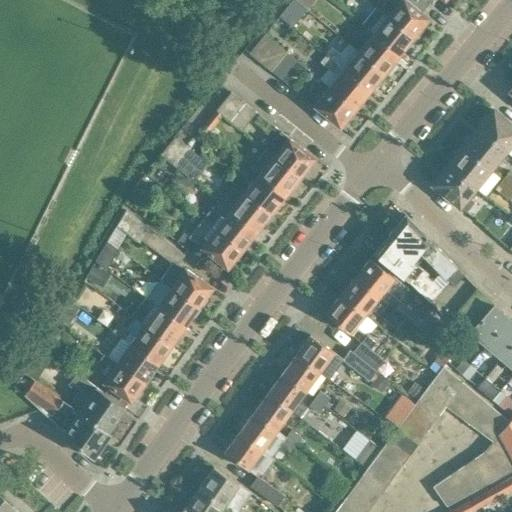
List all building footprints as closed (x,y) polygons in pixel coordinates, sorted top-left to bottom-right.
[(296,0),(291,0),(279,16),(292,27),(307,9),(296,0)] [(313,0),(296,0),(307,9),(313,0)] [(423,13),(431,4),(425,0),(391,0),(395,3),(386,14),(417,39),(424,32),(423,29),(430,19),(423,13)] [(417,39),(386,14),(377,6),(361,25),(400,56),(406,48),(410,48),(417,39)] [(400,56),(361,25),(356,32),(366,40),(357,50),(387,75),(393,68),(392,64),(400,56)] [(260,61),(275,42),(265,34),(250,52),(260,61)] [(293,57),(275,42),(260,61),(272,70),(279,61),(285,65),(293,57)] [(387,75),(357,50),(348,61),(332,47),(326,55),(370,91),(376,84),(379,84),(387,75)] [(370,91),(326,55),(321,61),(338,75),(329,87),(357,110),(363,103),(362,100),(370,91)] [(357,110),(329,87),(314,105),(340,127),(346,119),(350,119),(357,110)] [(230,120),(245,102),(231,91),(216,109),(230,120)] [(242,130),(257,111),(245,102),(230,120),(242,130)] [(511,123),(495,109),(487,118),(484,117),(479,123),(480,126),(478,129),(505,152),(506,150),(511,155),(511,123)] [(208,132),(219,118),(213,113),(202,127),(208,132)] [(316,159),(282,131),(260,114),(254,121),(275,138),(265,151),(273,156),(302,180),(309,171),(308,168),(316,159)] [(505,152),(478,129),(470,137),(467,136),(459,145),(489,170),(505,152)] [(174,165),(189,147),(175,136),(161,154),(174,165)] [(489,170),(459,145),(453,153),(454,156),(446,166),(474,189),(489,170)] [(209,163),(202,157),(189,147),(174,165),(194,181),(209,163)] [(302,180),(273,156),(265,151),(251,168),(252,169),(257,173),(286,195),(292,187),(296,188),(302,180)] [(252,169),(251,168),(241,160),(236,166),(247,175),(252,169)] [(474,189),(446,166),(445,167),(441,166),(436,172),(438,176),(431,183),(464,211),(471,203),(466,199),(474,189)] [(511,173),(509,171),(501,180),(511,189),(511,173)] [(286,195),(257,173),(243,192),(273,216),(280,207),(279,204),(286,195)] [(511,189),(501,180),(494,189),(506,200),(511,193),(511,189)] [(243,192),(229,209),(256,232),(263,224),(266,224),(273,216),(243,192)] [(229,209),(218,199),(203,219),(244,251),(250,244),(249,240),(256,232),(229,209)] [(511,205),(509,202),(499,210),(509,224),(511,221),(511,205)] [(213,287),(184,266),(184,267),(179,263),(185,254),(126,209),(117,225),(139,242),(142,239),(172,262),(159,279),(201,309),(207,300),(206,296),(213,287)] [(441,291),(440,290),(448,282),(454,287),(464,275),(405,214),(394,229),(391,229),(387,234),(387,237),(384,241),(418,267),(418,269),(440,292),(441,291)] [(244,251),(203,219),(189,235),(184,231),(177,240),(192,252),(198,244),(200,246),(199,246),(227,268),(234,259),(237,260),(244,251)] [(118,249),(108,241),(107,241),(96,260),(107,268),(118,249)] [(418,267),(384,241),(374,255),(408,283),(430,303),(440,292),(418,269),(418,267)] [(393,277),(370,258),(355,278),(378,296),(387,304),(415,325),(420,319),(396,299),(397,298),(385,288),(393,277)] [(378,296),(355,278),(340,296),(376,326),(376,325),(390,336),(395,329),(378,315),(387,304),(378,296)] [(159,279),(145,298),(157,307),(184,327),(191,317),(195,317),(201,309),(159,279)] [(486,311),(492,304),(477,288),(469,297),(486,311)] [(376,326),(340,296),(326,314),(351,335),(356,329),(362,334),(370,332),(376,326)] [(478,321),(486,311),(469,297),(461,307),(478,321)] [(184,327),(157,307),(145,298),(132,317),(144,325),(173,346),(180,337),(179,334),(184,327)] [(486,343),(508,317),(493,304),(492,304),(486,311),(478,321),(470,330),(486,343)] [(470,330),(478,321),(461,307),(453,316),(470,330)] [(501,356),(511,343),(511,320),(508,317),(486,343),(496,351),(501,356)] [(173,346),(144,325),(136,335),(118,322),(112,331),(124,340),(125,339),(131,343),(130,344),(158,363),(164,355),(167,355),(173,346)] [(124,340),(112,331),(108,337),(119,346),(124,340)] [(343,359),(325,347),(309,335),(295,354),(318,371),(329,380),(343,359)] [(371,349),(376,342),(367,335),(362,341),(371,349)] [(474,360),(483,346),(471,339),(462,353),(474,360)] [(371,349),(362,341),(361,341),(353,351),(376,369),(383,359),(371,349)] [(511,365),(511,343),(501,356),(511,365)] [(158,363),(130,344),(117,363),(146,384),(152,376),(152,372),(158,363)] [(376,370),(376,369),(353,351),(350,349),(343,358),(369,379),(376,370)] [(103,354),(91,372),(104,381),(131,400),(136,393),(140,393),(146,384),(117,363),(103,354)] [(304,391),(318,371),(295,354),(280,374),(304,391)] [(436,356),(430,364),(437,370),(443,362),(436,356)] [(462,373),(470,364),(463,358),(456,368),(462,373)] [(477,370),(470,364),(462,373),(469,379),(477,370)] [(471,390),(458,379),(443,366),(425,390),(445,406),(454,413),(471,390)] [(405,373),(390,393),(404,403),(419,383),(405,373)] [(125,407),(93,383),(91,386),(75,374),(69,382),(88,395),(78,409),(77,411),(108,432),(109,430),(111,431),(116,424),(115,421),(125,407)] [(289,411),(304,391),(280,374),(266,394),(289,411)] [(501,389),(485,376),(477,386),(493,399),(501,389)] [(77,411),(78,409),(63,399),(34,378),(25,394),(51,417),(53,413),(57,407),(71,417),(60,427),(89,455),(95,454),(110,434),(108,432),(77,411)] [(507,395),(501,389),(493,399),(499,404),(507,395)] [(324,406),(330,397),(320,390),(314,398),(324,406)] [(445,406),(425,390),(418,400),(438,415),(445,406)] [(464,420),(480,397),(471,390),(454,413),(464,420)] [(289,411),(266,394),(252,413),(275,430),(289,411)] [(473,427),(489,405),(480,397),(464,420),(473,427)] [(324,406),(314,398),(309,405),(319,412),(324,406)] [(438,415),(418,400),(411,410),(431,425),(438,415)] [(482,433),(498,412),(489,405),(473,427),(482,433)] [(431,425),(411,410),(403,419),(424,434),(431,425)] [(498,434),(509,421),(498,412),(482,433),(492,441),(493,441),(499,434),(498,434)] [(275,430),(252,413),(238,433),(261,449),(275,430)] [(499,434),(511,458),(511,417),(509,421),(498,434),(499,434)] [(424,434),(403,419),(396,429),(417,444),(424,434)] [(302,436),(292,428),(285,437),(296,445),(302,436)] [(417,444),(396,429),(389,438),(410,454),(417,444)] [(256,457),(261,449),(238,433),(223,453),(256,477),(251,485),(261,492),(278,505),(286,511),(289,511),(296,503),(259,475),(266,465),(256,457)] [(511,470),(511,458),(499,434),(493,441),(492,441),(484,450),(483,451),(499,477),(511,470)] [(296,445),(285,437),(281,443),(291,451),(296,445)] [(410,454),(389,438),(382,448),(402,463),(410,454)] [(402,463),(382,448),(375,458),(395,473),(402,463)] [(499,477),(483,451),(473,458),(489,483),(499,477)] [(395,473),(375,458),(368,467),(388,483),(395,473)] [(489,483),(473,458),(463,465),(478,488),(489,483)] [(214,465),(197,488),(224,507),(225,506),(232,511),(237,511),(252,492),(248,490),(239,484),(214,465)] [(478,488),(463,465),(453,471),(460,483),(468,494),(478,488)] [(388,483),(368,467),(360,477),(381,492),(388,483)] [(439,495),(460,483),(453,471),(432,485),(439,495)] [(503,494),(511,488),(511,476),(497,484),(503,494)] [(381,492),(360,477),(353,486),(374,502),(381,492)] [(445,505),(468,494),(460,483),(439,495),(445,505)] [(481,505),(503,494),(497,484),(484,492),(476,496),(481,505)] [(374,502),(353,486),(346,496),(367,511),(374,502)] [(220,511),(224,507),(197,488),(183,508),(187,511),(220,511)] [(19,511),(0,495),(0,511),(19,511)] [(366,511),(367,511),(346,496),(339,506),(347,511),(366,511)] [(457,511),(469,511),(481,505),(476,496),(455,508),(457,511)]
